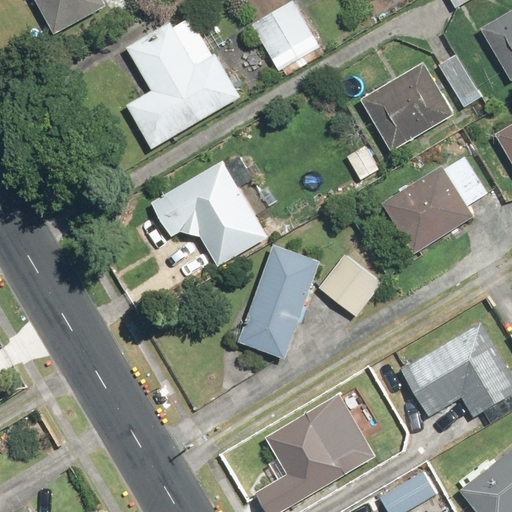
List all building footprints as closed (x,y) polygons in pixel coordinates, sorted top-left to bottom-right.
[(113,0),(42,0),(62,34),(116,3),(113,0)] [(302,0),(291,0),(256,19),(280,65),(325,42),(302,0)] [(478,0),(454,0),(461,10),(478,0)] [(511,15),(487,29),(511,73),(511,15)] [(252,96),(226,49),(214,55),(192,16),(135,48),(159,91),(138,103),(162,146),(183,134),(252,96)] [(459,55),(444,64),(469,106),(484,96),(459,55)] [(462,117),(435,64),(370,97),(397,150),(462,117)] [(371,142),(352,153),(367,177),(386,166),(371,142)] [(383,204),(413,251),(477,211),(447,164),(383,204)] [(271,238),(230,165),(183,191),(160,204),(178,236),(188,232),(209,237),(224,264),(271,238)] [(330,260),(282,245),(249,345),(297,361),(330,260)] [(363,315),(389,282),(353,255),(328,289),(363,315)] [(440,418),(471,399),(482,417),(511,399),(511,365),(487,324),(411,369),(440,418)] [(285,459),(274,465),(284,483),(262,495),(271,511),(282,511),(381,457),(353,408),(330,421),(324,409),(273,436),(285,459)] [(511,511),(511,456),(470,490),(487,511),(511,511)] [(430,470),(385,496),(393,511),(408,511),(443,493),(430,470)]
